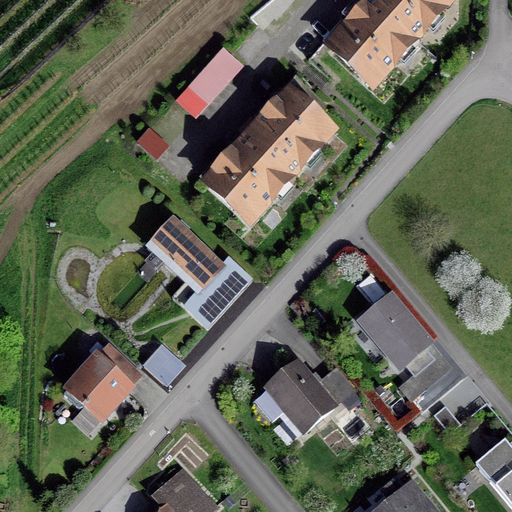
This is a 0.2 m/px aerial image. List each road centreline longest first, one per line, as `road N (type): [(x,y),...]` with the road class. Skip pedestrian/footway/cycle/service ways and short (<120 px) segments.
road 1 (residential): [(349,221),(511,416)]
road 2 (residential): [(191,396),(349,221)]
road 3 (residential): [(349,221),(503,68)]
road 4 (residential): [(90,511),(191,396)]
road 5 (residential): [(191,396),(285,511)]
